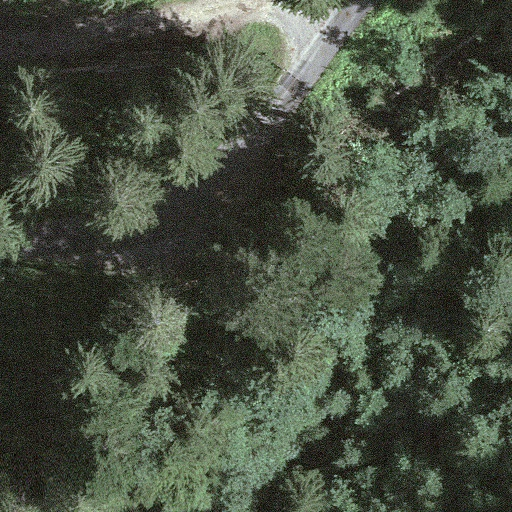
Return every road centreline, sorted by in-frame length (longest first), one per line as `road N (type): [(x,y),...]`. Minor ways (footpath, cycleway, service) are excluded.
road 1 (track): [(0,259),(85,242),(188,199),(258,135),(358,0)]
road 2 (track): [(336,0),(45,59),(0,59)]
